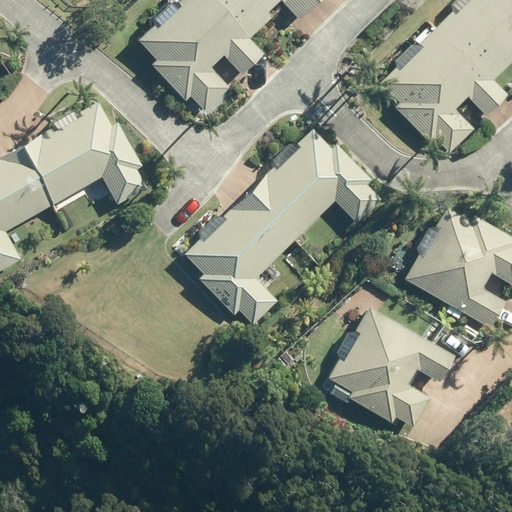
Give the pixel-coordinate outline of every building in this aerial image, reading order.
[(167,0),(148,19),(154,25),(136,43),(155,62),(150,66),(185,101),(189,98),(204,113),(228,88),(209,69),(223,56),(242,76),(263,55),(248,40),(208,0),(167,0)] [(208,0),(248,40),(270,17),(266,14),(280,1),(300,20),(319,1),(318,0),(208,0)] [(511,0),(457,0),(451,6),(453,8),(440,22),(492,76),(511,56),(511,51),(510,49),(511,47),(511,0)] [(508,92),(492,76),(440,22),(415,46),(412,42),(396,58),(399,61),(380,80),(398,100),(394,104),(429,140),(434,135),(448,150),(473,126),(454,106),(466,94),(486,114),(508,92)] [(21,141),(54,200),(101,174),(116,201),(145,185),(135,167),(142,163),(118,120),(111,124),(97,100),(21,141)] [(249,186),(295,233),(333,197),(355,220),(380,196),(366,181),(371,176),(336,141),(331,145),(311,126),(294,143),(290,139),(270,159),(274,162),(249,186)] [(3,228),(54,200),(21,141),(0,153),(0,267),(19,257),(3,228)] [(199,236),(183,251),(203,272),(199,276),(234,312),(238,308),(252,321),(277,298),(255,274),(282,247),(288,253),(296,245),(290,239),(295,233),(249,186),(222,214),(218,210),(194,232),(199,236)] [(411,250),(400,269),(408,273),(406,277),(488,325),(505,297),(482,284),(491,270),(511,282),(511,234),(473,212),(470,219),(447,205),(435,225),(432,223),(414,253),(411,250)] [(350,324),(334,352),(340,355),(328,375),(352,390),(348,395),(390,419),(394,414),(413,425),(431,396),(406,381),(416,365),(438,379),(454,353),(433,342),(444,323),(436,319),(425,338),(370,305),(357,328),(350,324)]
